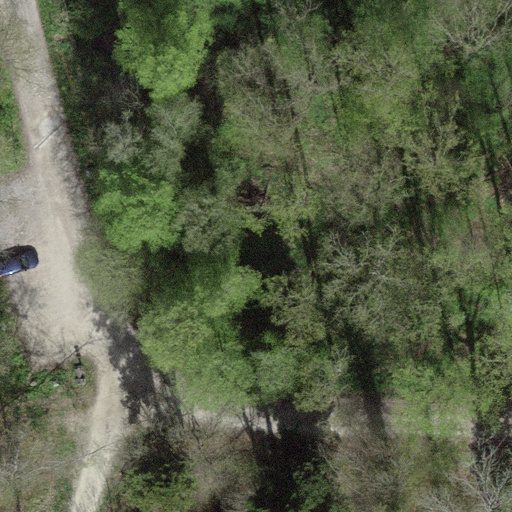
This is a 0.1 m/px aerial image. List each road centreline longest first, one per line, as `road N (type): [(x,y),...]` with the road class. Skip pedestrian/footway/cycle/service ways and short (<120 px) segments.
road 1 (track): [(511,420),(233,411),(136,373),(93,327)]
road 2 (track): [(11,0),(93,327)]
road 3 (track): [(93,327),(70,511)]
